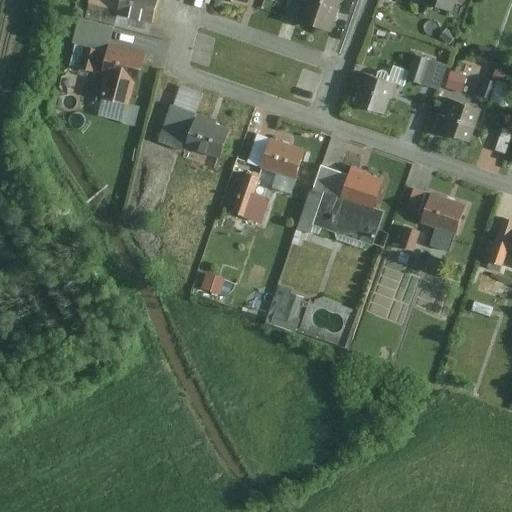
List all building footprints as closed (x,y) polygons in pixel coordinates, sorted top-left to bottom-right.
[(153,28),(160,0),(121,0),(117,18),(153,28)] [(253,0),(215,0),(216,1),(249,12),(253,0)] [(340,0),(304,0),(298,24),(331,33),(340,0)] [(421,0),(420,5),(454,16),(459,0),(421,0)] [(483,44),(478,57),(493,62),(498,49),(483,44)] [(147,54),(108,45),(99,80),(104,81),(100,100),(130,107),(135,86),(139,87),(147,54)] [(99,54),(83,50),(78,74),(94,78),(99,54)] [(447,69),(414,58),(406,82),(439,93),(447,69)] [(396,88),(365,77),(354,106),(385,118),(396,88)] [(483,114),(448,100),(441,118),(446,119),(439,136),(469,148),(483,114)] [(232,136),(195,121),(184,150),(221,165),(232,136)] [(306,155),(256,138),(247,165),(297,183),(306,155)] [(347,178),(321,168),(312,193),(297,231),(312,237),(315,228),(372,250),(385,215),(375,211),(385,183),(351,170),(347,178)] [(259,182),(245,177),(231,215),(246,220),(259,182)] [(471,207),(413,190),(407,211),(421,216),(418,226),(461,239),(471,207)] [(511,223),(502,220),(486,265),(504,271),(506,267),(511,268),(511,223)] [(418,234),(408,231),(401,252),(411,256),(418,234)] [(225,282),(206,275),(200,293),(220,299),(225,282)] [(270,322),(297,332),(311,296),(283,286),(270,322)] [(493,309),(474,302),(470,312),(489,319),(493,309)]
